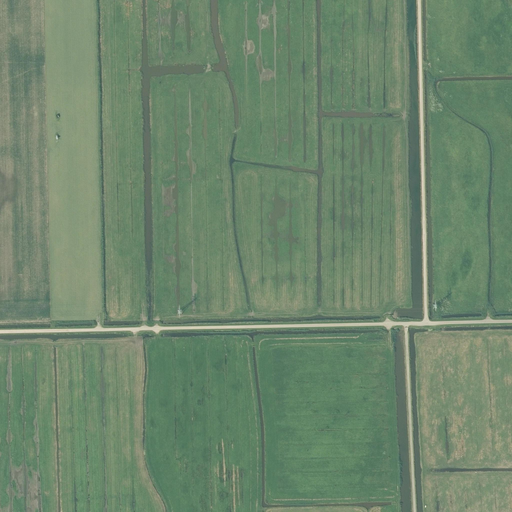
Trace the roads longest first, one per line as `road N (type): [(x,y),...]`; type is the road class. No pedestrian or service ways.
road 1 (unclassified): [(0,332),(425,323)]
road 2 (unclassified): [(425,323),(419,0)]
road 3 (track): [(414,511),(405,323)]
